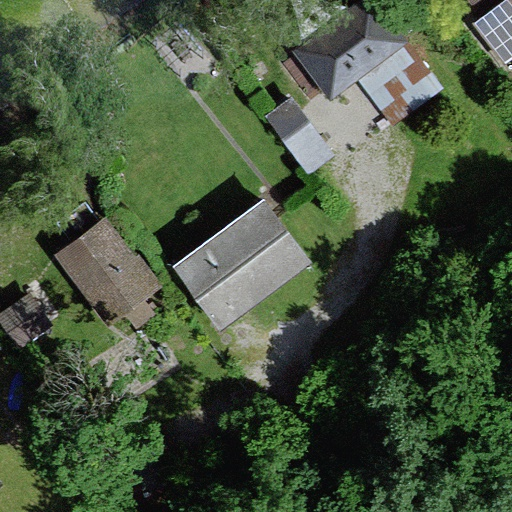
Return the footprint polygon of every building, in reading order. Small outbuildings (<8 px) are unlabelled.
[(355,0),(282,56),(319,104),(399,44),(365,0),(355,0)] [(511,0),(493,0),(459,23),(493,72),(511,59),(511,0)] [(302,94),(274,109),(305,170),(334,155),(302,94)] [(171,266),(219,331),(311,263),(263,198),(171,266)] [(53,257),(108,328),(160,289),(105,217),(53,257)]
